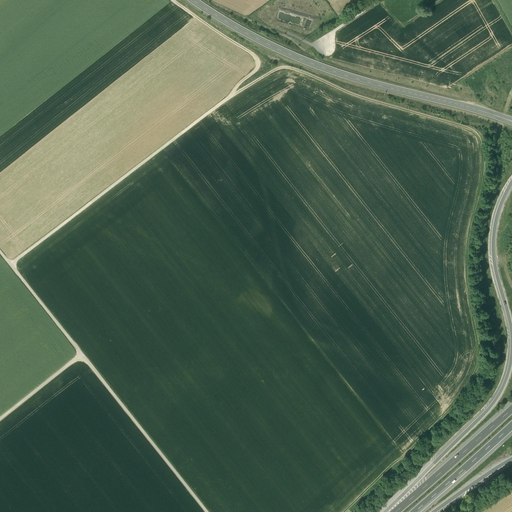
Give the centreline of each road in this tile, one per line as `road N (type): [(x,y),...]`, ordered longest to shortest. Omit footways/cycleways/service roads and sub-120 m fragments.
road 1 (track): [(11,264),(222,101),(282,65),(471,126),(484,146)]
road 2 (track): [(346,511),(474,376),(479,350),(467,250),(484,146)]
road 3 (motorway): [(511,181),(493,238),(511,333),(506,377),(482,416),(384,511)]
road 4 (secondary): [(193,0),(333,71),(511,121)]
road 5 (track): [(0,419),(81,353),(0,250)]
road 6 (track): [(207,511),(81,353)]
road 7 (motorway): [(511,409),(395,511)]
road 8 (track): [(222,101),(257,57),(177,0)]
road 9 (motorway): [(415,511),(511,426)]
